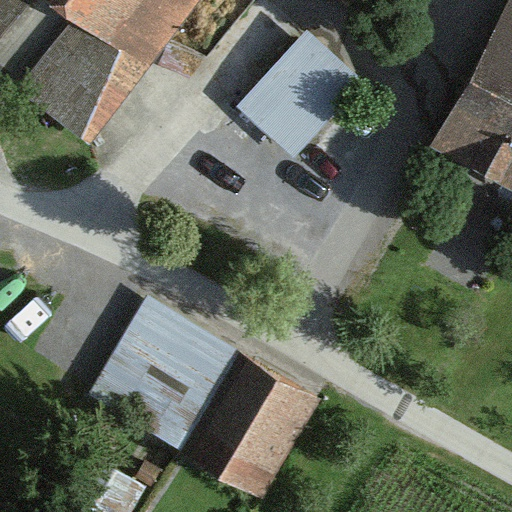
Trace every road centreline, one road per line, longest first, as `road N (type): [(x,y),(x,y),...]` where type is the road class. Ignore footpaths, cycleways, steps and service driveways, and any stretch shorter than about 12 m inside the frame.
road 1 (unclassified): [(0,196),(104,242),(511,463)]
road 2 (track): [(289,348),(480,0)]
